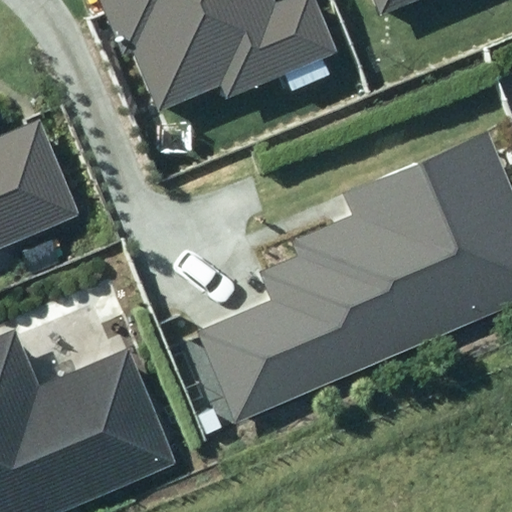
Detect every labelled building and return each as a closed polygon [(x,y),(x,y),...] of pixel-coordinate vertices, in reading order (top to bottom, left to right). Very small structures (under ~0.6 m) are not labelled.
[(88,0),(112,56),(124,51),(147,109),(212,82),(219,100),(329,56),(306,0),(88,0)] [(362,0),(369,15),(405,0),(362,0)] [(0,244),(71,216),(31,116),(0,128),(0,244)] [(257,301),(184,331),(222,424),(511,303),(511,217),(476,130),(332,189),(343,215),(281,241),(287,257),(246,274),(257,301)] [(0,511),(47,511),(171,461),(123,345),(28,385),(3,327),(0,328),(0,511)]
